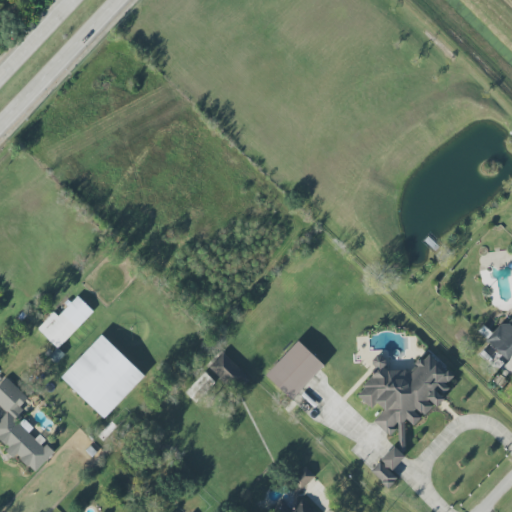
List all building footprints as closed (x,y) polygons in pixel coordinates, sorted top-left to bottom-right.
[(58,317),(53,312),(37,329),(58,349),(93,311),(77,296),(58,317)] [(511,316),(488,342),(507,360),(511,354),(511,316)] [(104,419),(145,376),(101,335),(61,378),(104,419)] [(265,376),(292,400),(324,365),(298,341),(265,376)] [(248,377),(222,352),(207,368),(233,393),(248,377)] [(454,376),(433,359),(419,357),(412,372),(412,373),(408,371),(385,370),(386,358),(376,357),(374,360),(372,375),(364,385),(359,398),(372,409),(376,404),(384,409),(373,422),(390,436),(399,426),(397,443),(405,444),(407,422),(414,426),(419,421),(419,413),(429,414),(445,394),(447,389),(447,383),(454,376)] [(196,403),(215,382),(204,372),(185,393),(196,403)] [(31,402),(7,378),(0,384),(0,406),(6,413),(0,419),(0,439),(8,448),(7,448),(33,474),(54,453),(43,443),(46,440),(39,434),(37,436),(17,416),(31,402)] [(392,471),(405,457),(394,446),(381,460),(392,471)] [(370,472),(388,488),(398,478),(379,461),(370,472)] [(273,511),(312,511),(297,493),(315,478),(305,466),(290,480),(296,488),(285,498),(285,497),(271,509),(273,511)]
